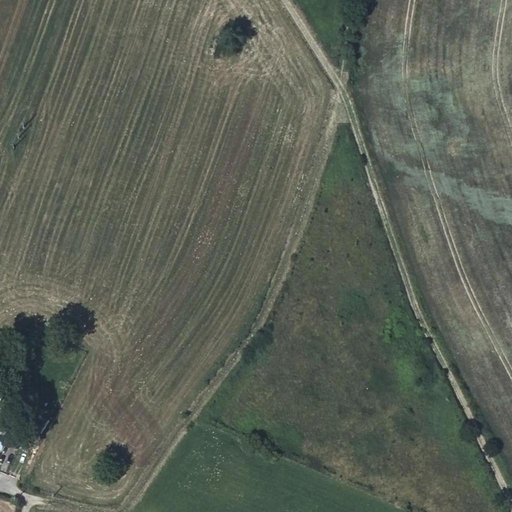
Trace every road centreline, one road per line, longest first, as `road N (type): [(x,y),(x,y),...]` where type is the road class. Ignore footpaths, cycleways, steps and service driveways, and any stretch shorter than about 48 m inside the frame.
road 1 (track): [(349,0),(311,173),(278,266),(251,325),(117,511)]
road 2 (track): [(282,0),(334,84),(413,302),(510,511)]
